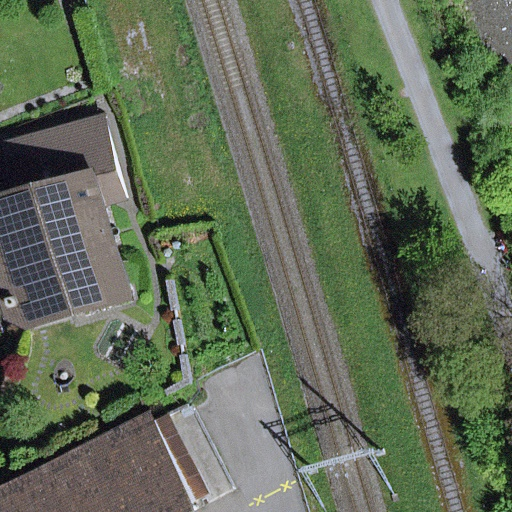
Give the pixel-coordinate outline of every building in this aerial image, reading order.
[(81,307),(82,311),(130,297),(104,206),(97,181),(122,174),(106,119),(53,134),(68,187),(26,198),(0,206),(9,238),(14,255),(7,266),(0,278),(0,282),(3,293),(19,303),(21,302),(75,287),(81,307)] [(53,134),(11,145),(26,198),(68,187),(53,134)] [(104,206),(129,199),(122,174),(97,181),(104,206)] [(7,266),(14,255),(9,238),(0,241),(7,266)] [(26,323),(81,307),(75,287),(21,302),(26,323)] [(172,412),(153,422),(195,504),(214,495),(172,412)] [(192,511),(198,509),(195,504),(153,422),(12,494),(21,511),(192,511)]
